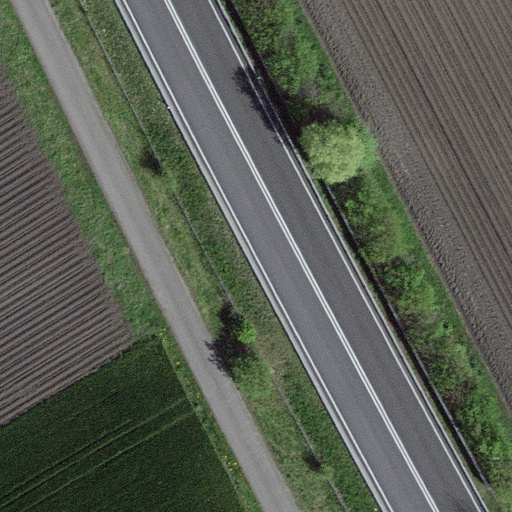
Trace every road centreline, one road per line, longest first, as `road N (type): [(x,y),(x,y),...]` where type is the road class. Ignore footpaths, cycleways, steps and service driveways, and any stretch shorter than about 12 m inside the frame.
road 1 (trunk): [(436,511),(166,0)]
road 2 (track): [(30,0),(283,511)]
